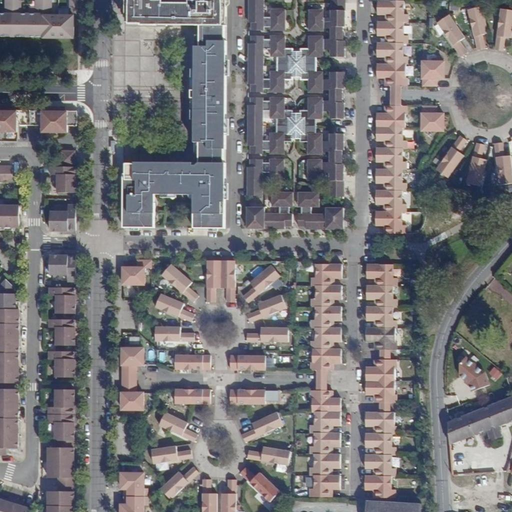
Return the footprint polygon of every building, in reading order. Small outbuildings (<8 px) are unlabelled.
[(0,36),(12,36),(12,0),(5,0),(6,11),(7,12),(5,14),(0,13),(0,36)] [(28,37),(28,14),(20,14),(18,12),(20,10),(20,0),(12,0),(12,36),(28,37)] [(43,37),(42,0),(36,0),(36,14),(28,14),(28,37),(43,37)] [(43,39),(60,39),(60,15),(51,15),(49,13),(51,11),(50,0),(42,0),(43,37),(43,39)] [(60,39),(74,39),(74,17),(77,17),(77,0),(69,0),(70,15),(60,15),(60,39)] [(141,25),(167,25),(175,17),(167,9),(165,11),(163,9),(163,5),(163,0),(179,0),(189,0),(189,22),(196,22),(196,26),(200,26),(223,26),(223,16),(226,16),(226,0),(125,0),(125,13),(129,13),(129,24),(141,23),(141,25)] [(167,25),(186,26),(189,26),(189,22),(189,0),(179,0),(163,0),(163,5),(167,9),(175,17),(167,25)] [(248,0),(249,21),(251,21),(251,29),(263,29),(263,26),(271,26),(274,26),(274,29),(285,29),(286,9),(271,9),(271,16),(264,16),(263,0),(248,0)] [(377,63),(377,77),(385,77),(392,78),(392,85),(398,85),(401,85),(407,85),(407,77),(405,77),(406,64),(407,64),(408,56),(403,56),(404,43),(408,43),(408,35),(404,35),(404,22),(408,22),(408,14),(404,14),(404,0),(378,0),(378,14),(386,14),(393,15),(393,21),(386,21),(378,21),(377,35),(386,36),(393,36),(393,43),(386,42),(377,42),(377,56),(386,56),(392,57),(392,63),(386,63),(377,63)] [(469,10),(477,51),(485,49),(482,35),(488,34),(482,7),(469,10)] [(309,29),(320,30),(320,27),(323,27),(331,27),(331,30),(343,30),(343,25),(343,18),(345,18),(345,9),(331,9),(331,17),(323,16),(323,9),(310,9),(309,29)] [(495,50),(503,51),(506,38),(511,39),(511,32),(511,11),(501,10),(495,50)] [(438,22),(458,53),(461,57),(468,53),(460,41),(464,38),(449,15),(438,22)] [(226,90),(226,71),(224,71),(223,64),(226,64),(226,41),(225,41),(225,26),(223,26),(200,26),(200,40),(203,40),(203,47),(200,47),(200,51),(203,51),(203,56),(200,56),(200,69),(203,69),(203,72),(200,72),(200,90),(209,90),(209,87),(213,87),(213,90),(226,90)] [(263,39),(263,35),(251,35),(251,43),(248,42),(248,83),(251,83),(251,91),(263,91),(263,88),(270,88),(274,88),(274,91),(285,91),(285,79),(293,79),(293,76),(301,76),(301,79),(308,79),(308,91),(320,91),(320,89),(323,89),(331,89),(330,91),(343,92),(343,87),(343,79),(345,79),(345,71),(331,71),(331,78),(323,77),(323,71),(317,71),(317,56),(323,56),(323,48),(331,48),(331,56),(345,56),(345,47),(343,47),(343,40),(343,35),(331,35),(331,38),(324,38),(320,38),(320,35),(309,36),(309,47),(301,47),(301,50),(293,50),(293,47),(285,47),(285,35),(274,35),(274,39),(271,39),(263,39)] [(195,47),(194,141),(199,141),(200,115),(203,115),(203,110),(200,110),(200,98),(204,98),(204,100),(208,100),(208,97),(226,97),(226,90),(213,90),(213,87),(209,87),(209,90),(200,90),(200,72),(200,69),(200,56),(200,51),(200,47),(195,47)] [(423,62),(422,86),(437,86),(437,78),(444,78),(444,62),(423,62)] [(391,98),(390,105),(392,105),(400,106),(401,98),(401,85),(398,85),(392,85),(391,85),(391,98)] [(263,101),(263,97),(251,96),(251,105),(248,104),(248,145),(250,145),(250,153),(263,153),(263,149),(270,149),(273,150),(273,153),(284,153),(284,141),(293,141),(293,138),(300,138),(300,140),(308,141),(308,153),(320,153),(319,151),(323,151),(330,151),(330,153),(342,153),(342,149),(343,141),(344,141),(344,132),(330,133),(330,140),(323,140),(323,132),(316,132),(316,118),(323,117),(323,109),(330,109),(330,118),(344,117),(344,109),(342,109),(342,102),(342,97),(331,97),(330,99),(323,99),(320,99),(320,97),(308,97),(308,109),(300,109),(300,112),(293,112),(293,109),(285,109),(284,96),(274,96),(274,101),(271,101),(263,101)] [(226,125),(226,97),(208,97),(208,100),(204,100),(204,98),(200,98),(200,110),(203,110),(203,115),(200,115),(199,141),(202,141),(202,148),(199,148),(199,162),(197,165),(193,165),(193,162),(184,162),(184,165),(177,164),(178,162),(162,161),(159,164),(155,164),(156,161),(135,161),(135,163),(127,163),(127,164),(127,173),(125,173),(125,179),(127,179),(128,188),(124,188),(124,217),(127,217),(126,226),(156,226),(156,201),(153,201),(153,195),(156,193),(195,193),(194,226),(223,227),(223,218),(225,217),(225,193),(223,193),(223,190),(225,190),(225,162),(224,162),(224,147),(225,147),(226,133),(223,132),(223,125),(226,125)] [(390,190),(402,191),(406,191),(406,183),(402,183),(402,169),(406,169),(406,161),(402,161),(402,148),(406,148),(406,140),(403,140),(403,127),(405,127),(405,116),(407,116),(407,106),(400,106),(392,105),(392,112),(385,112),(376,112),(376,128),(376,140),(384,140),(391,140),(391,148),(384,148),(375,147),(375,161),(384,162),(391,162),(391,169),(384,168),(375,168),(375,183),(384,183),(390,183),(390,190)] [(436,106),(422,106),(422,130),(443,131),(443,114),(436,114),(436,106)] [(0,129),(15,130),(15,123),(39,123),(39,130),(64,131),(64,124),(73,124),(73,108),(63,108),(63,110),(41,110),(41,108),(14,108),(14,109),(0,109),(0,129)] [(459,136),(456,140),(435,169),(447,177),(462,156),(458,151),(465,141),(459,136)] [(484,145),(476,143),(465,183),(479,186),(486,160),(480,159),(484,145)] [(501,143),(493,144),(498,185),(511,184),(509,157),(503,157),(501,143)] [(72,149),(58,149),(58,162),(72,162),(72,149)] [(248,166),(248,195),(263,195),(262,171),(270,171),(270,179),(285,179),(284,159),(274,159),(274,162),(270,162),(262,162),(263,158),(250,158),(250,166),(248,166)] [(319,161),(319,158),(308,158),(308,179),(322,179),(322,173),(330,172),(330,180),(344,180),(344,171),(342,171),(342,163),(342,159),(330,158),(330,161),(323,161),(319,161)] [(73,165),(46,165),(46,173),(54,173),(54,191),(73,191),(73,165)] [(330,196),(344,195),(344,187),(330,187),(330,196)] [(374,211),(374,225),(383,225),(390,225),(390,232),(405,233),(404,225),(401,224),(401,212),(405,212),(405,204),(401,203),(402,191),(390,190),(383,190),(375,190),(374,204),(383,204),(390,204),(390,212),(383,211),(374,211)] [(298,192),(298,202),(301,202),(301,205),(301,213),(298,213),(298,226),(306,226),(306,227),(330,228),(330,226),(334,226),(334,228),(343,228),(344,206),(327,206),(327,212),(312,212),(312,206),(319,206),(319,191),(298,192)] [(248,206),(248,227),(257,227),(256,225),(261,225),(261,227),(285,227),(285,225),(292,225),(293,213),(290,213),(290,205),(290,203),(292,203),(292,192),(272,192),(273,206),(279,205),(280,212),(265,213),(264,206),(248,206)] [(47,210),(47,229),(57,229),(73,229),(73,203),(65,202),(65,210),(47,210)] [(16,223),(16,203),(3,203),(2,227),(9,227),(9,225),(9,223),(13,223),(16,223)] [(73,254),(57,254),(47,253),(47,272),(64,272),(64,280),(73,280),(73,259),(73,254)] [(135,268),(120,268),(120,285),(142,285),(142,269),(150,268),(150,260),(135,260),(135,268)] [(217,260),(205,260),(205,302),(213,302),(213,288),(225,288),(224,302),(233,302),(233,261),(217,260)] [(340,264),(314,264),(313,277),(309,277),(309,285),(313,285),(313,298),(309,298),(309,307),(313,307),(313,320),(309,320),(309,328),(313,328),(313,341),(309,341),(309,349),(310,349),(310,362),(308,362),(309,370),(315,371),(324,371),(324,363),(331,363),(339,363),(339,349),(331,349),(324,349),(324,342),(331,342),(339,342),(339,328),(331,328),(324,328),(324,320),(331,320),(340,320),(340,306),(331,306),(324,306),(324,299),(331,299),(340,299),(340,285),(331,285),(325,285),(325,278),(331,278),(340,278),(340,264)] [(391,278),(391,264),(365,264),(365,278),(373,278),(380,278),(380,285),(373,285),(365,285),(364,299),(373,299),(380,299),(380,306),(373,306),(365,306),(364,320),(373,321),(380,320),(380,328),(373,328),(364,328),(364,342),(373,342),(380,342),(380,350),(389,350),(395,350),(395,341),(393,341),(393,328),(395,328),(395,320),(394,320),(393,307),(395,307),(395,299),(394,299),(394,285),(395,285),(395,278),(391,278)] [(190,282),(169,265),(160,275),(191,302),(196,296),(186,287),(190,282)] [(279,276),(270,265),(248,283),(252,288),(242,297),(247,303),(279,276)] [(12,299),(13,295),(12,292),(11,292),(11,285),(3,277),(3,292),(0,291),(0,306),(12,307),(15,307),(15,299),(12,299)] [(73,302),(73,287),(47,286),(47,294),(54,294),(54,312),(72,313),(73,302)] [(189,322),(192,315),(180,310),(182,304),(159,295),(153,308),(189,322)] [(258,310),(245,315),(248,323),(285,309),(279,295),(256,304),(258,310)] [(0,321),(15,321),(15,314),(12,314),(12,307),(0,306),(0,321)] [(72,334),(72,319),(47,319),(46,327),(54,327),(54,345),(72,345),(72,334)] [(15,330),(15,321),(0,321),(0,336),(12,337),(12,330),(15,330)] [(193,342),(192,333),(179,333),(178,327),(154,327),(153,342),(193,342)] [(259,334),(245,334),(245,342),(287,342),(287,328),(259,328),(259,334)] [(12,337),(0,336),(0,351),(15,351),(15,344),(12,344),(12,337)] [(142,349),(120,349),(120,373),(134,373),(134,365),(142,365),(142,349)] [(388,360),(389,350),(380,350),(379,350),(378,360),(380,360),(388,360)] [(0,351),(0,365),(12,365),(12,359),(15,359),(15,351),(0,351)] [(72,367),(72,351),(46,351),(46,359),(54,360),(53,377),(72,377),(72,367)] [(209,356),(193,355),(174,355),(174,369),(209,370),(209,356)] [(228,370),(264,370),(264,356),(245,356),(229,356),(228,370)] [(485,372),(467,357),(459,366),(459,377),(468,385),(471,389),(471,393),(479,391),(489,385),(485,372)] [(388,402),(395,402),(395,394),(393,394),(393,367),(395,367),(395,360),(388,360),(380,360),(380,367),(373,367),(364,366),(364,394),(372,394),(380,394),(380,402),(388,402)] [(0,380),(15,381),(15,372),(12,372),(12,365),(0,365),(0,380)] [(324,371),(315,371),(315,380),(315,391),(324,391),(325,391),(325,380),(325,371),(324,371)] [(134,373),(120,373),(120,380),(120,386),(134,386),(134,380),(134,373)] [(0,386),(0,401),(11,401),(11,394),(15,394),(15,387),(0,386)] [(134,386),(120,386),(120,396),(119,410),(142,409),(142,393),(134,393),(134,386)] [(71,511),(71,508),(67,508),(67,501),(71,501),(72,470),(67,470),(68,463),(68,457),(72,457),(72,431),(72,415),(72,400),(72,389),(53,389),(53,407),(46,407),(46,422),(53,422),(53,441),(57,441),(57,448),(46,448),(45,478),(56,479),(56,492),(45,493),(44,511),(71,511)] [(173,404),(192,404),(208,404),(209,390),(173,390),(173,404)] [(264,404),(264,390),(228,390),(228,404),(245,404),(264,404)] [(324,391),(315,391),(308,391),(308,398),(310,398),(310,412),(313,412),(313,425),(308,425),(308,433),(313,433),(313,446),(308,446),(308,454),(312,454),(312,467),(308,467),(308,475),(313,476),(312,489),(308,489),(308,497),(323,497),(323,489),(330,489),(339,489),(339,475),(330,475),(324,475),(324,468),(330,468),(339,468),(339,454),(330,454),(324,454),(324,447),(331,447),(339,447),(339,433),(330,433),(324,433),(324,425),(330,425),(339,426),(339,398),(331,398),(324,398),(324,391)] [(511,397),(449,422),(450,444),(486,430),(490,440),(501,436),(497,426),(511,420),(511,397)] [(0,401),(0,415),(15,416),(15,408),(11,408),(11,401),(0,401)] [(378,412),(388,412),(388,402),(380,402),(378,402),(378,412)] [(253,429),(240,435),(243,442),(281,425),(276,412),(251,423),(253,429)] [(379,455),(393,455),(394,455),(395,447),(393,447),(393,433),(394,433),(395,426),(393,426),(393,412),(388,412),(378,412),(364,412),(364,426),(373,426),(380,426),(380,433),(373,433),(364,433),(364,447),(372,447),(379,447),(379,455)] [(193,442),(196,435),(183,429),(186,423),(164,413),(157,426),(193,442)] [(0,415),(0,430),(11,431),(11,423),(15,423),(15,416),(0,415)] [(0,452),(2,452),(2,446),(15,446),(15,438),(11,438),(11,431),(0,430),(0,452)] [(190,458),(189,451),(176,452),(175,446),(149,450),(152,464),(190,458)] [(247,451),(246,459),(287,466),(289,452),(262,447),(261,453),(247,451)] [(379,497),(394,498),(394,489),(393,489),(393,476),(394,477),(394,468),(393,468),(393,455),(379,455),(372,455),(364,455),(364,468),(372,469),(379,469),(379,476),(372,476),(364,476),(364,490),(372,490),(379,490),(379,497)] [(168,500),(197,473),(192,467),(182,476),(178,472),(159,490),(168,500)] [(255,477),(244,467),(238,474),(269,502),(278,492),(259,473),(255,477)] [(119,505),(119,511),(142,511),(142,505),(147,505),(147,490),(143,489),(143,474),(119,474),(119,489),(123,489),(132,489),(132,505),(124,505),(119,505)] [(201,511),(215,511),(215,494),(209,493),(209,480),(201,480),(201,511)] [(221,494),(220,511),(234,511),(235,480),(227,480),(226,494),(221,494)] [(132,489),(123,489),(124,505),(132,505),(132,489)] [(9,511),(14,497),(10,496),(6,495),(5,499),(3,498),(0,497),(0,511),(9,511)] [(27,511),(29,507),(21,504),(19,503),(21,499),(17,498),(14,497),(9,511),(27,511)] [(420,511),(422,503),(369,499),(368,511),(420,511)]
